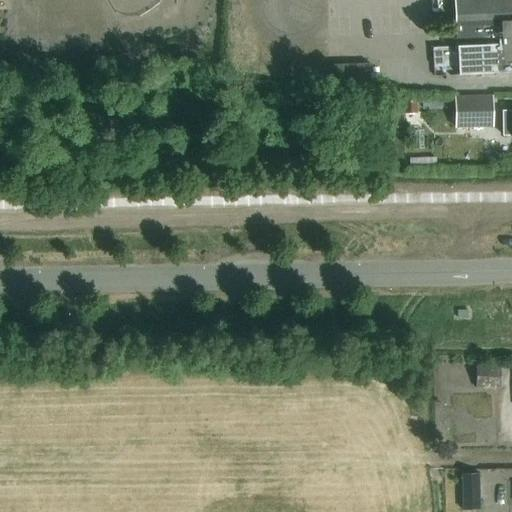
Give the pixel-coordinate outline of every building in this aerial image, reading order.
[(456,48),(433,49),(434,68),(458,67),(459,76),(511,73),(511,0),(455,0),(454,0),(456,48)] [(371,62),(352,63),(353,86),(372,85),(371,62)] [(352,63),(334,64),(335,87),(353,86),(352,63)] [(493,97),(455,98),(455,128),(494,127),(493,97)] [(416,98),(404,99),(404,112),(416,112),(416,98)] [(511,111),(503,112),(503,136),(511,135),(511,111)] [(476,366),(476,389),(500,390),(500,366),(476,366)] [(480,474),(463,474),(464,511),(480,510),(480,474)]
